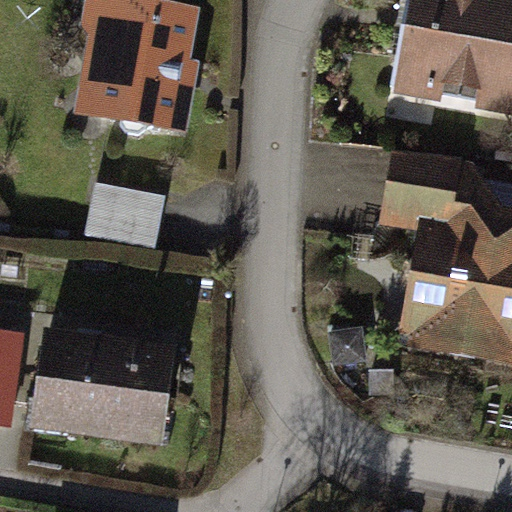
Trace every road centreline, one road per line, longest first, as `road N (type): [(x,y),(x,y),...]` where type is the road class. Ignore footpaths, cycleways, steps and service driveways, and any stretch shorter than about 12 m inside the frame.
road 1 (residential): [(289,458),(258,324),(260,20),(268,0)]
road 2 (residential): [(511,499),(289,458)]
